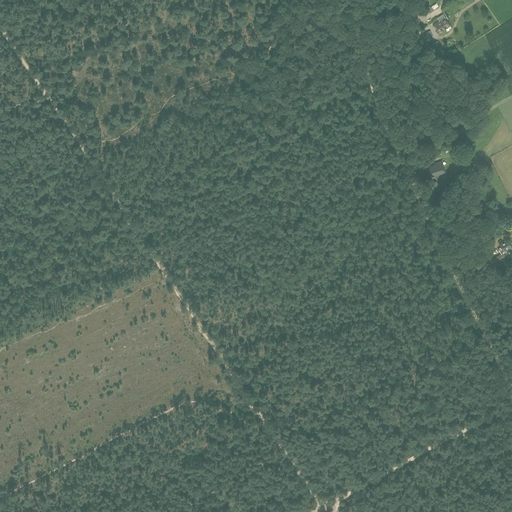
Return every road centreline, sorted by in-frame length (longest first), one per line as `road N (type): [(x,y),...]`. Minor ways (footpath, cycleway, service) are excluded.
road 1 (track): [(321,508),(83,150)]
road 2 (track): [(511,384),(395,150),(350,0)]
road 3 (track): [(0,495),(154,413),(201,401),(253,405)]
road 4 (track): [(511,404),(331,503)]
